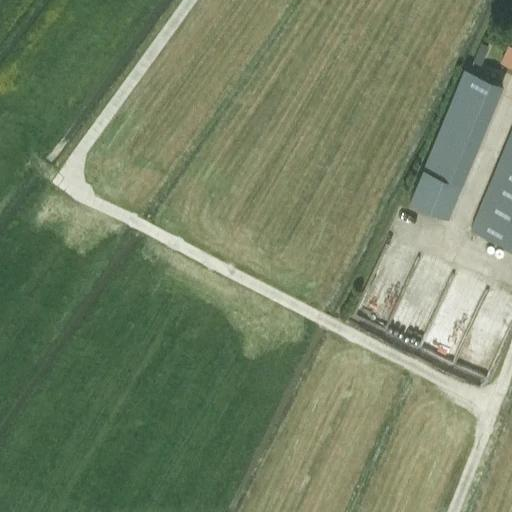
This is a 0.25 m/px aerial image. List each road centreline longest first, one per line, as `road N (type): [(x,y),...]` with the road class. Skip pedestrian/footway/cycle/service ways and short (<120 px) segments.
road 1 (track): [(131,215),(491,409)]
road 2 (track): [(511,363),(451,511)]
